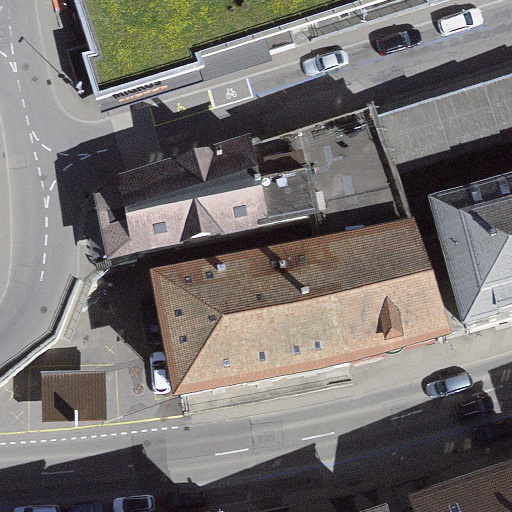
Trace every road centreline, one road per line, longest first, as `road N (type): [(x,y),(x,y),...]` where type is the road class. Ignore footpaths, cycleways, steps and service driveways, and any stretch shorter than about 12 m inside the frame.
road 1 (secondary): [(0,475),(219,454),(362,427),(511,381)]
road 2 (residential): [(47,176),(511,38)]
road 3 (residential): [(0,348),(20,330),(39,292),(47,176)]
road 4 (residential): [(47,176),(9,52)]
